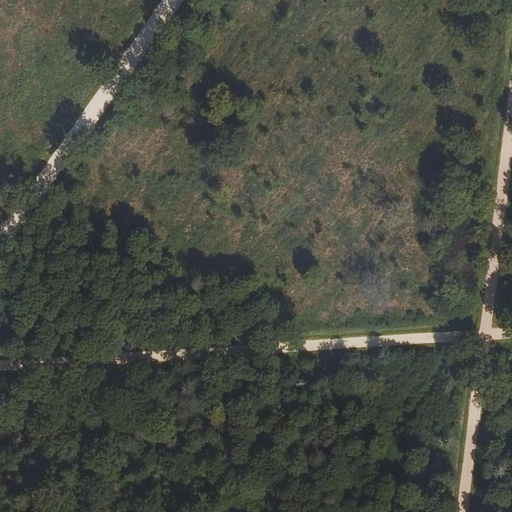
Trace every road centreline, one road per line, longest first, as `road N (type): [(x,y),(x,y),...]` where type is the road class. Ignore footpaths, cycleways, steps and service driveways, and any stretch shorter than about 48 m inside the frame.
road 1 (track): [(511,333),(0,376)]
road 2 (track): [(511,94),(460,511)]
road 3 (track): [(171,0),(0,247)]
